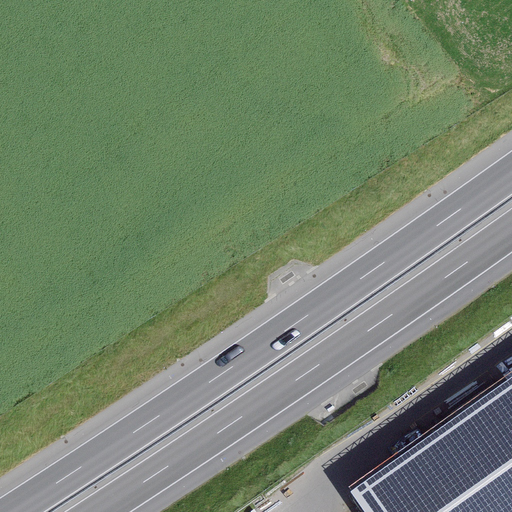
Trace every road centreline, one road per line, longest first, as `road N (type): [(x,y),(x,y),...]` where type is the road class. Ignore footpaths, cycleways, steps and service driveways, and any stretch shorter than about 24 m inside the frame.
road 1 (motorway): [(511,171),(10,511)]
road 2 (motorway): [(131,489),(511,224)]
road 3 (motorway): [(131,489),(233,438),(511,255)]
